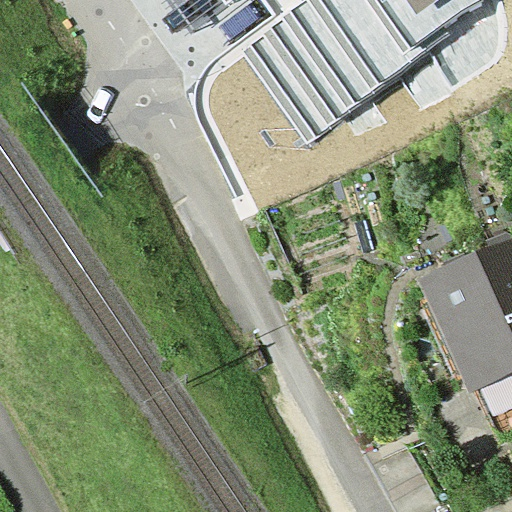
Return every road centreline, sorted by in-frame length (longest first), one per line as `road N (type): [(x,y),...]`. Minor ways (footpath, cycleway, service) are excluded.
road 1 (residential): [(142,93),(198,173),(373,511)]
road 2 (residential): [(0,182),(142,93)]
